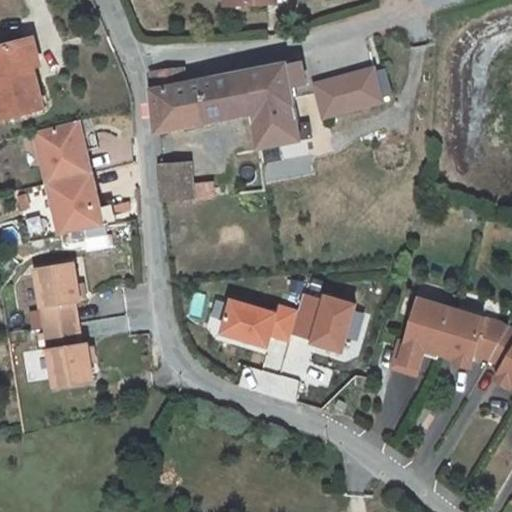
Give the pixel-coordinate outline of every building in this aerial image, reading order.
[(39,65),(32,40),(17,43),(25,69),(34,66),(39,65)] [(25,69),(17,43),(0,47),(0,104),(4,120),(45,109),(34,66),(25,69)] [(294,89),(308,86),(304,62),(289,65),(294,89)] [(294,89),(289,65),(187,85),(153,92),(159,133),(185,127),(183,117),(231,109),(252,106),(256,127),(259,151),(284,145),(282,135),(302,131),(301,125),(294,89)] [(151,74),(153,92),(187,85),(184,69),(151,74)] [(376,70),(317,85),(325,119),(385,104),(384,99),(377,74),(376,70)] [(387,71),(377,74),(384,99),(394,97),(387,71)] [(212,120),(232,117),(231,109),(183,117),(185,127),(212,122),(212,120)] [(93,117),(37,132),(51,183),(95,172),(88,149),(85,135),(97,132),(93,117)] [(311,122),(301,125),(302,131),(282,135),(284,145),(315,139),(311,122)] [(101,146),(97,132),(85,135),(88,149),(101,146)] [(191,164),(161,166),(164,201),(195,199),(194,186),(191,164)] [(95,172),(51,183),(64,237),(108,227),(105,212),(95,172)] [(194,186),(195,199),(210,198),(209,189),(209,185),(194,186)] [(119,209),(105,212),(108,227),(122,224),(119,209)] [(75,264),(37,270),(46,329),(78,324),(75,303),(81,302),(75,264)] [(277,313),(233,300),(223,333),(268,346),(272,335),(291,340),(299,312),(279,306),(277,313)] [(450,315),(415,306),(403,349),(397,347),(390,374),(414,381),(420,361),(421,355),(437,359),(450,315)] [(498,328),(450,315),(437,359),(454,364),(470,369),(473,360),(482,362),(487,364),(488,365),(506,333),(498,328)] [(78,324),(46,329),(55,388),(94,382),(88,344),(82,345),(78,324)] [(511,336),(506,333),(488,365),(500,371),(495,380),(509,389),(511,390),(511,336)] [(437,359),(421,355),(420,361),(436,365),(437,359)] [(470,369),(454,364),(452,369),(469,373),(470,369)] [(509,389),(495,380),(493,384),(507,393),(509,389)]
